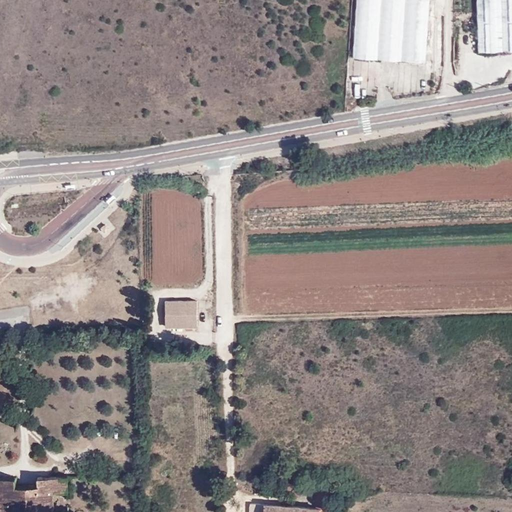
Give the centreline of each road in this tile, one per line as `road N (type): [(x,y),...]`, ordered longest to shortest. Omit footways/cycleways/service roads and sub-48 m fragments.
road 1 (secondary): [(0,183),(117,172),(511,104)]
road 2 (secondary): [(511,89),(119,155),(0,165)]
